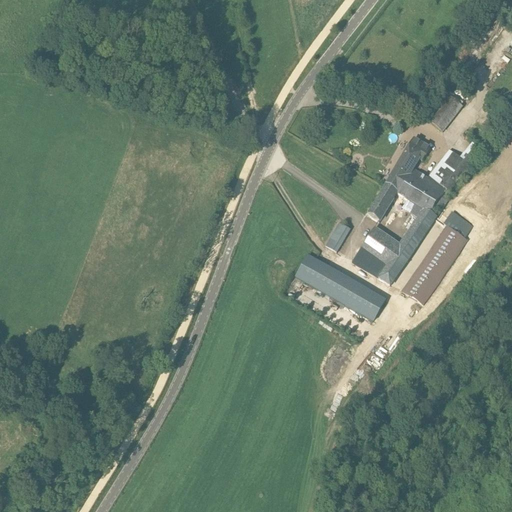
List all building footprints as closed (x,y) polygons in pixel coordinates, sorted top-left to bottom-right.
[(227,116),(235,113),(226,93),(219,96),(227,116)] [(428,123),(432,127),(439,119),(434,115),(428,123)] [(398,196),(414,172),(419,162),(421,163),(430,150),(413,140),(385,186),(397,193),(397,195),(398,196)] [(460,159),(473,170),(487,153),(473,143),(460,159)] [(428,177),(452,196),(453,196),(473,170),(460,159),(449,151),(428,177)] [(398,196),(399,196),(405,200),(413,205),(423,212),(426,208),(437,216),(444,207),(452,196),(428,177),(427,179),(414,172),(398,196)] [(405,200),(399,196),(398,196),(397,195),(397,193),(385,186),(367,217),(380,224),(392,203),(394,204),(400,208),(405,200)] [(423,212),(413,205),(408,213),(417,219),(399,246),(401,247),(386,269),(378,280),(400,295),(445,228),(464,240),(473,227),(444,207),(437,216),(426,208),(423,212)] [(326,246),(338,254),(352,231),(340,224),(326,246)] [(374,231),(360,253),(386,269),(401,247),(399,246),(374,231)] [(386,269),(360,253),(352,267),(377,282),(378,280),(386,269)] [(373,324),(385,302),(308,257),(295,279),(373,324)]
